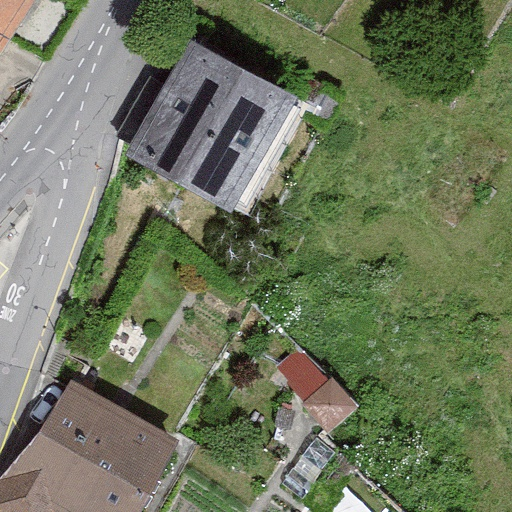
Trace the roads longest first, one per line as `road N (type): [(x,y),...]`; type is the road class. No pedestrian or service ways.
road 1 (residential): [(53,110),(71,156),(56,228),(0,376)]
road 2 (tertiary): [(129,0),(53,110)]
